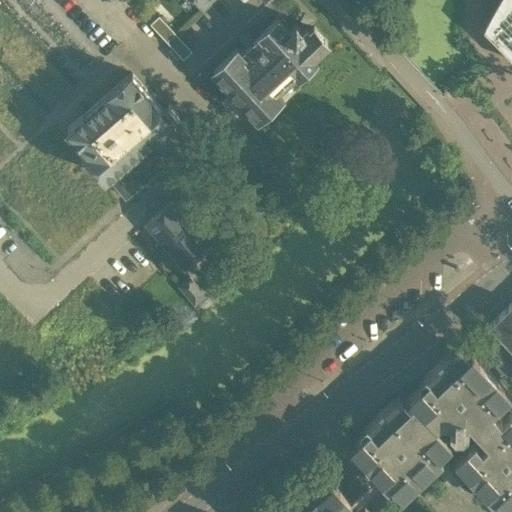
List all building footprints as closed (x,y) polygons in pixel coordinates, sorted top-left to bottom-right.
[(485,24),(483,29),(511,58),(511,0),(498,0),(487,21),(485,24)] [(164,16),(155,24),(170,42),(180,34),(164,16)] [(309,29),(307,27),(306,26),(302,30),(295,23),(288,29),(276,17),(259,33),(260,34),(241,52),(236,47),(213,69),(258,116),(281,94),(276,89),(295,70),(298,73),(315,58),(312,54),(327,40),(314,25),(309,29)] [(180,34),(170,42),(186,60),(195,53),(180,34)] [(80,147),(84,152),(106,176),(107,175),(125,196),(126,195),(127,195),(175,154),(166,144),(183,129),(174,118),(179,115),(168,102),(162,108),(131,72),(67,128),(82,145),(80,147)] [(146,223),(161,239),(184,266),(211,242),(173,199),(146,223)] [(188,277),(179,285),(194,303),(204,295),(188,277)] [(511,301),(488,324),(511,347),(511,346),(511,301)] [(349,446),(381,479),(384,476),(402,495),(442,457),(439,453),(451,442),(435,425),(439,422),(449,422),(449,432),(454,438),(462,438),(468,433),(468,422),(488,443),(482,448),(474,440),(454,459),(491,499),(495,495),(506,508),(511,502),(511,415),(509,412),(501,420),(492,410),(510,392),(473,353),(469,356),(457,343),(417,381),(421,385),(405,400),(398,393),(358,431),(361,434),(349,446)] [(359,500),(354,494),(350,497),(332,478),(296,511),(370,511),(364,505),(357,511),(354,511),(351,507),(359,500)]
